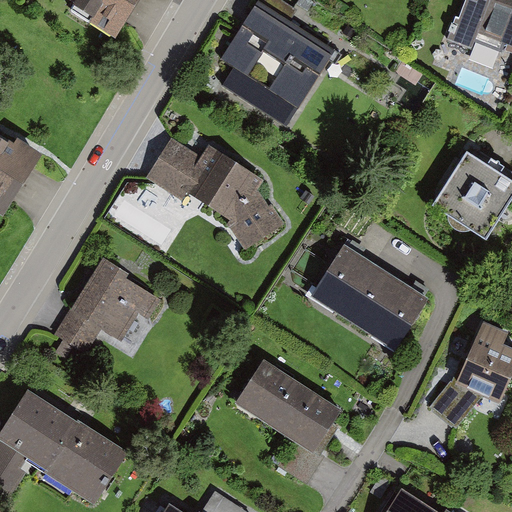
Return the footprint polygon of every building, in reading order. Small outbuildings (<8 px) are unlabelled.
[(142,0),(40,0),(116,45),(142,0)] [(511,0),(472,0),(456,44),(469,49),(475,34),(511,47),(511,0)] [(336,55),(257,6),(209,84),(288,132),(336,55)] [(202,159),(171,139),(143,184),(182,208),(186,201),(224,225),(243,255),(282,229),(259,194),(265,184),(209,148),(202,159)] [(0,217),(35,162),(0,140),(0,217)] [(511,191),(511,183),(460,153),(427,207),(483,241),(511,191)] [(426,301),(342,249),(310,301),(394,353),(426,301)] [(167,298),(99,259),(51,343),(86,363),(101,338),(133,357),(167,298)] [(507,334),(479,323),(454,385),(499,403),(511,369),(511,351),(502,347),(507,334)] [(337,412),(261,362),(232,405),(309,455),(337,412)] [(128,455),(25,387),(0,424),(0,500),(3,502),(27,466),(92,509),(128,455)] [(442,511),(436,511),(400,489),(384,511),(448,511),(444,510),(442,511)] [(198,511),(177,511),(166,505),(161,511),(240,511),(211,494),(198,511)]
